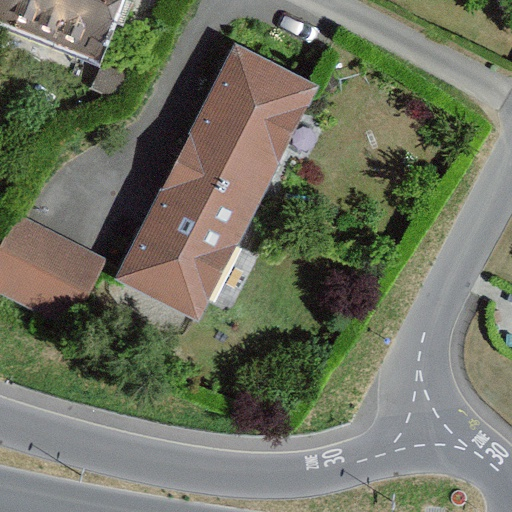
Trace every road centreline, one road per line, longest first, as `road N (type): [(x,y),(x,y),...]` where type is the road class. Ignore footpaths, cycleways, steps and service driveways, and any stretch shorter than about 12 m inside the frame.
road 1 (residential): [(0,420),(181,470),(286,479),(365,464),(429,434)]
road 2 (residential): [(429,434),(416,356),(511,170)]
road 3 (secondary): [(131,511),(0,491)]
